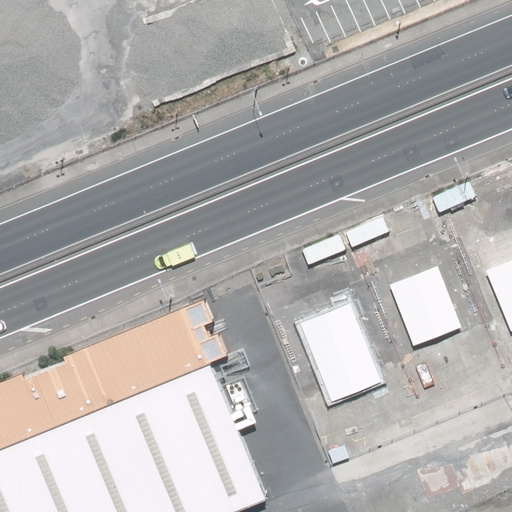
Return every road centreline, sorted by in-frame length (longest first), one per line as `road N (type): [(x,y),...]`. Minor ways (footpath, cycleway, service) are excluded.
road 1 (trunk): [(0,248),(511,40)]
road 2 (trunk): [(511,110),(0,313)]
